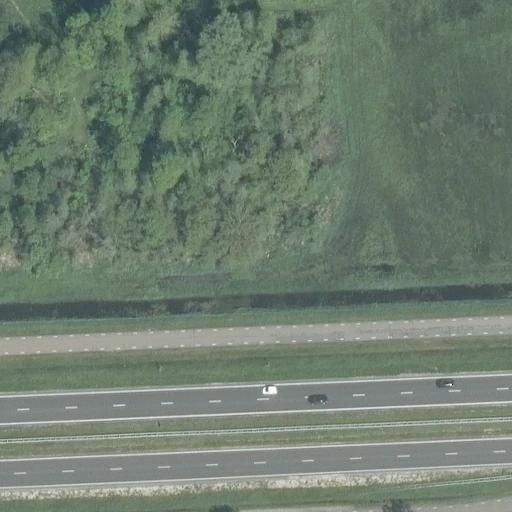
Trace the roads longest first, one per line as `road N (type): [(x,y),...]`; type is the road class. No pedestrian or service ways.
road 1 (trunk): [(511,389),(0,412)]
road 2 (trunk): [(0,474),(511,452)]
road 3 (unclassified): [(0,347),(511,326)]
